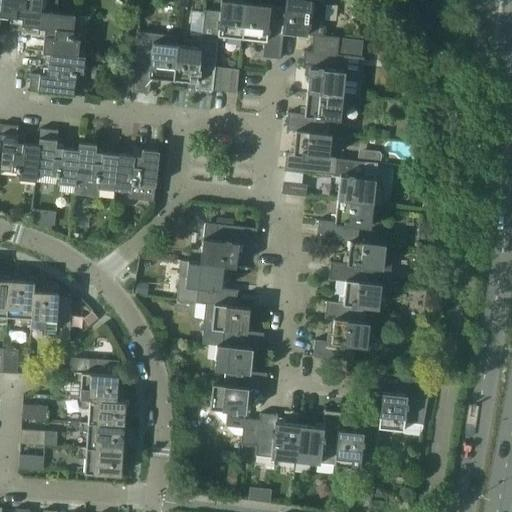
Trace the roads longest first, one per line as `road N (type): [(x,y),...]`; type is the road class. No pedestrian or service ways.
road 1 (primary): [(511,157),(461,511)]
road 2 (residential): [(374,392),(278,382),(286,229),(261,198)]
road 3 (unclassified): [(153,496),(160,404),(150,354),(99,286)]
road 4 (residential): [(184,117),(1,107)]
road 5 (residential): [(8,489),(153,496)]
road 6 (residential): [(99,286),(182,190)]
